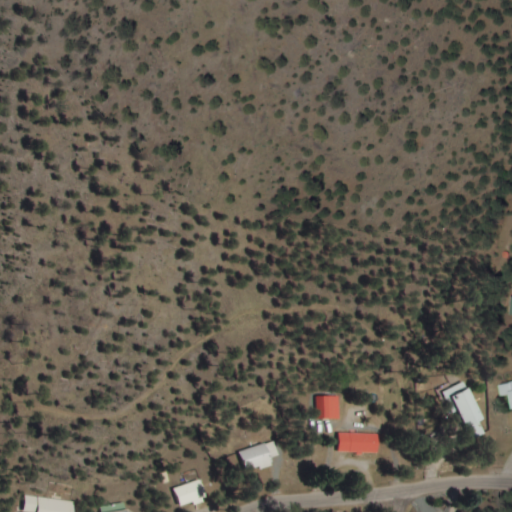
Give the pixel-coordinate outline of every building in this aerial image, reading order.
[(475,422),(479,420),(464,382),(441,391),(462,443),(480,435),(475,422)] [(511,403),(511,382),(501,383),(501,396),(511,396),(511,403)] [(340,418),(340,395),(317,395),(317,418),(340,418)] [(376,432),(338,432),(338,453),(376,453),(376,432)] [(273,464),(271,458),(278,455),(274,441),(238,452),(244,473),(273,464)] [(172,489),(179,508),(206,498),(199,479),(172,489)] [(73,511),(75,501),(26,496),(24,511),(73,511)]
